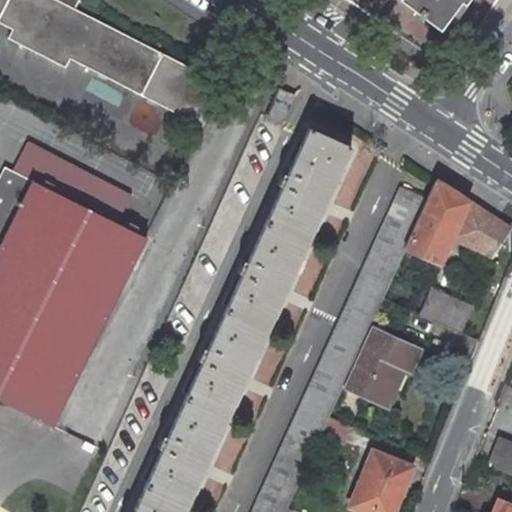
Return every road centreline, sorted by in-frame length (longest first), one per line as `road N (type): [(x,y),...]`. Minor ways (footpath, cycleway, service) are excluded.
road 1 (tertiary): [(242,0),(443,129)]
road 2 (residential): [(511,298),(425,511)]
